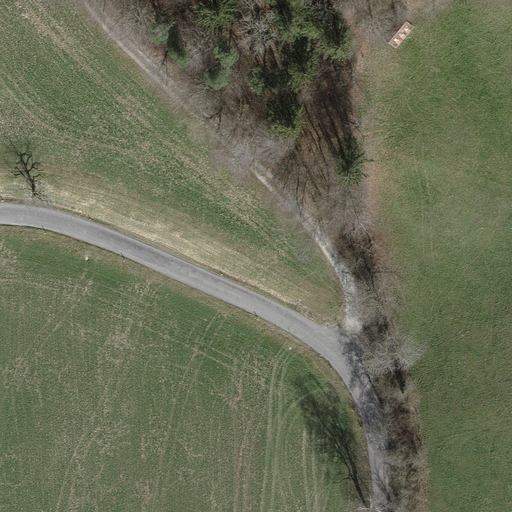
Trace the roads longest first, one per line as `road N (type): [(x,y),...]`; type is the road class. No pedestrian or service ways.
road 1 (unclassified): [(0,212),(105,229),(311,326),(342,349),(366,391),(389,511)]
road 2 (track): [(342,349),(355,310),(324,223),(114,34),(93,0)]
